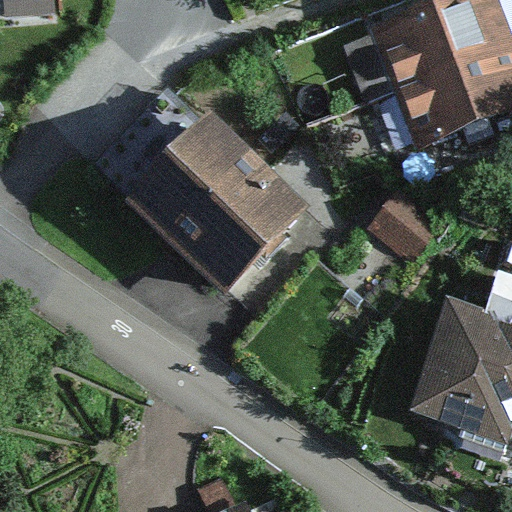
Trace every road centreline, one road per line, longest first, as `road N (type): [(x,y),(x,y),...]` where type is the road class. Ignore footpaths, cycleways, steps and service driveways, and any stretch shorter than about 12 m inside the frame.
road 1 (residential): [(0,257),(388,511)]
road 2 (residential): [(0,197),(62,135),(150,78),(383,0)]
